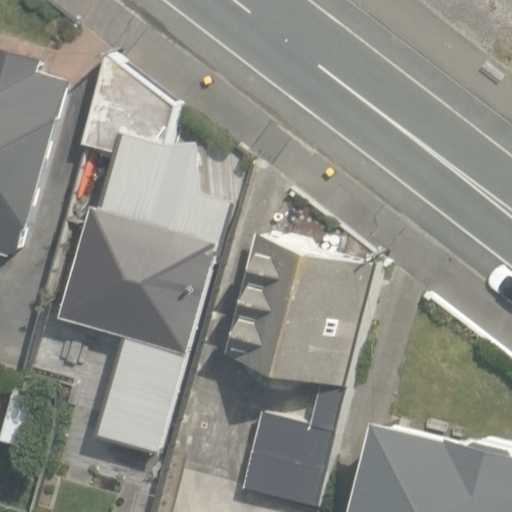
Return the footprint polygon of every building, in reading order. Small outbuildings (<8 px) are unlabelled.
[(0,248),(26,255),(35,223),(40,224),(81,77),(44,67),(47,56),(0,42),(0,248)] [(104,434),(168,453),(226,252),(232,254),(248,198),(201,185),(198,151),(175,154),(188,103),(118,47),(93,141),(126,151),(111,205),(101,204),(70,314),(135,332),(104,434)] [(261,233),(233,353),(327,376),(316,421),(265,409),(247,485),(327,504),(328,498),(340,449),(384,262),(261,233)] [(6,425),(36,434),(49,390),(18,381),(6,425)] [(511,511),(511,445),(390,415),(380,458),(340,449),(328,498),(368,507),(366,511),(511,511)]
